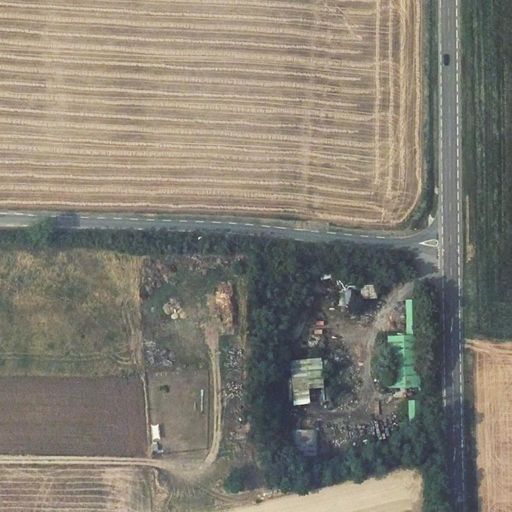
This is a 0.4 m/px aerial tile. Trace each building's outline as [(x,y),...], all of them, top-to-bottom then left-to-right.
[(388,336),(391,389),(424,388),(420,299),(405,300),(407,335),(388,336)] [(311,405),(310,389),(324,388),(323,359),(291,360),(293,406),(311,405)] [(421,420),(420,400),(408,401),(409,421),(421,420)] [(240,423),(224,425),(225,445),(249,443),(246,404),(239,404),(240,423)] [(294,455),(316,456),(316,431),(295,431),(294,455)]
